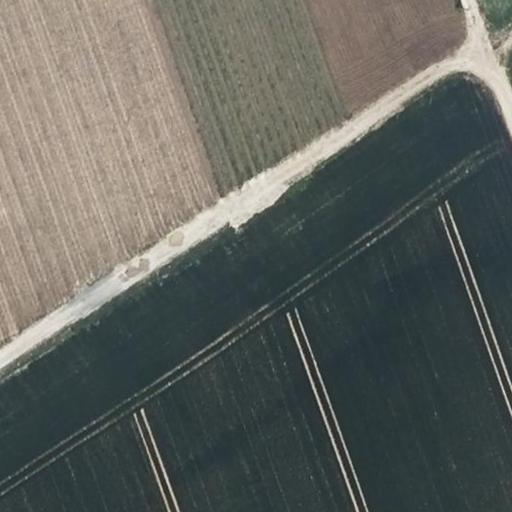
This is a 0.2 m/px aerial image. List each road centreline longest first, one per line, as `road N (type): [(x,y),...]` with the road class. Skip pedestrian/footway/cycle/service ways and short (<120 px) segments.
road 1 (track): [(511,30),(482,65),(416,82),(0,357)]
road 2 (track): [(511,144),(460,0)]
